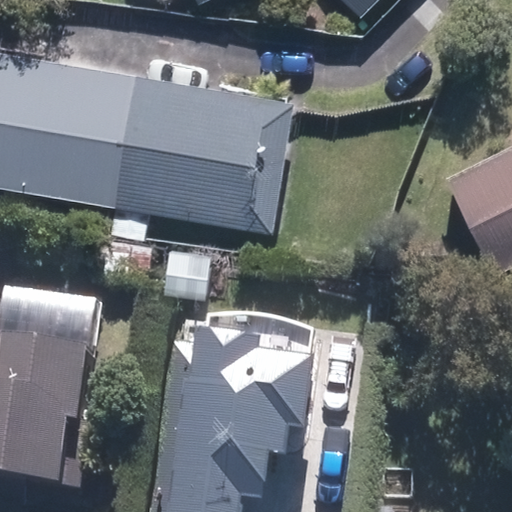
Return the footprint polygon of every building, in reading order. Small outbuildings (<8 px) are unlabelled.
[(348,0),(362,15),(378,0),(348,0)] [(0,183),(277,231),(298,103),(0,51),(0,183)] [(511,134),(444,167),(490,263),(511,252),(511,134)] [(113,233),(145,236),(147,216),(114,212),(113,233)] [(113,280),(151,281),(152,244),(114,242),(113,280)] [(166,293),(208,298),(213,252),(171,247),(166,293)] [(270,489),(276,443),(292,445),(295,425),(296,419),(310,423),(320,355),(263,348),(264,337),(202,329),(201,339),(174,336),(147,511),(241,511),(245,485),(270,489)] [(0,503),(56,511),(63,511),(77,427),(84,428),(96,357),(0,341),(0,503)]
